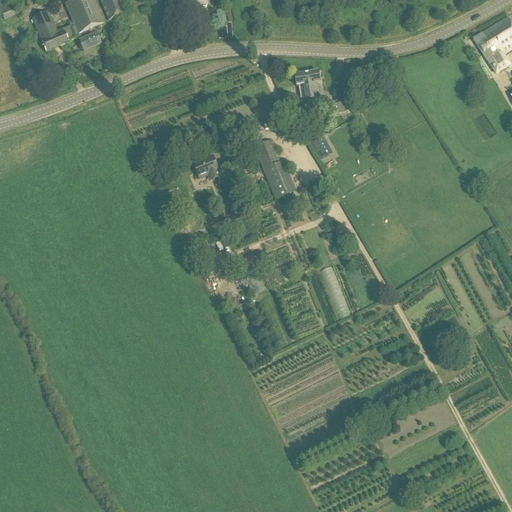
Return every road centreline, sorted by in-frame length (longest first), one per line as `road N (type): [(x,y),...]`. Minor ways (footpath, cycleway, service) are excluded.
road 1 (tertiary): [(511,0),(404,49),(233,51),(177,61),(0,129)]
road 2 (track): [(510,511),(270,78),(262,50)]
